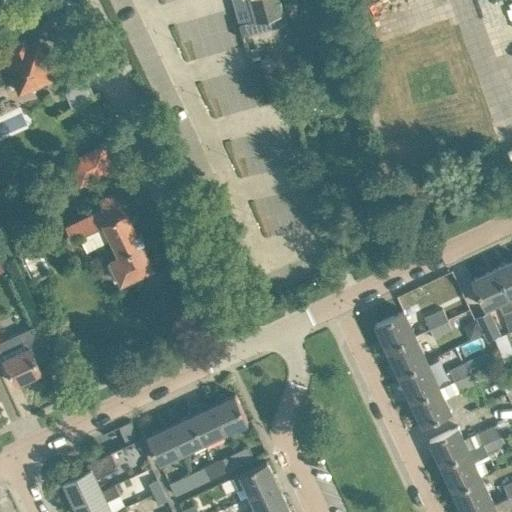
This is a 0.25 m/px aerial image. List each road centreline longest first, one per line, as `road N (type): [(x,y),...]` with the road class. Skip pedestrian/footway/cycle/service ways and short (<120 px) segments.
road 1 (unclassified): [(227,353),(76,0)]
road 2 (residential): [(12,454),(227,353)]
road 3 (residential): [(436,511),(338,305)]
road 4 (residential): [(338,305),(511,222)]
road 5 (residential): [(312,511),(281,446),(292,393),(288,328)]
